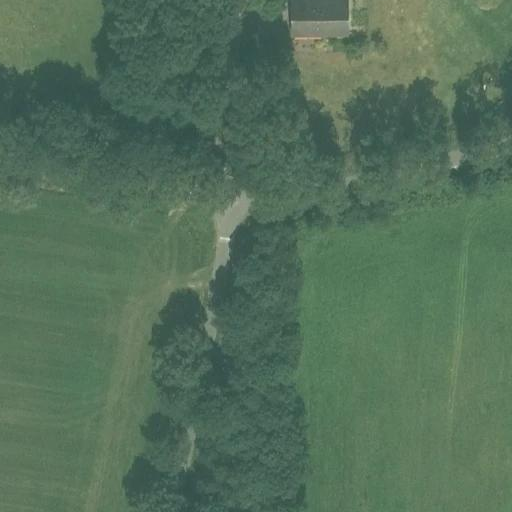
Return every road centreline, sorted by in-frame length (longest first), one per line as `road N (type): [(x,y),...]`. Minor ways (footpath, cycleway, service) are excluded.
road 1 (unclassified): [(171,511),(232,199)]
road 2 (unclassified): [(232,199),(292,194),(511,146)]
road 3 (unclassified): [(0,164),(232,199)]
road 4 (unclassified): [(232,199),(230,0)]
